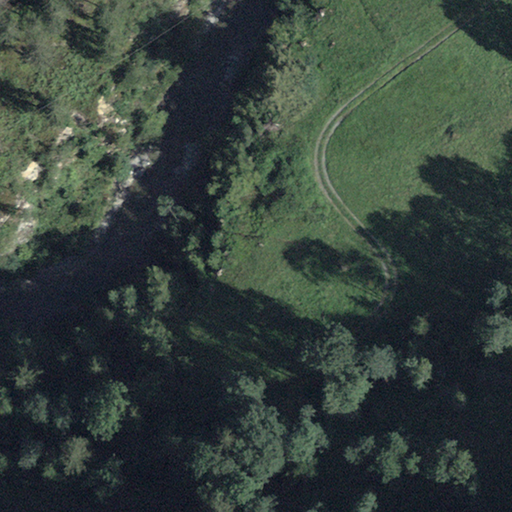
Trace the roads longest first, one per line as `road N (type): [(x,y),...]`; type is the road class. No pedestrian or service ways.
road 1 (track): [(0,452),(130,441),(260,387),(365,327),(383,309),(389,268),(327,185),(319,158),(324,137),(406,59),(490,0)]
road 2 (track): [(115,511),(195,495),(259,498),(313,511)]
